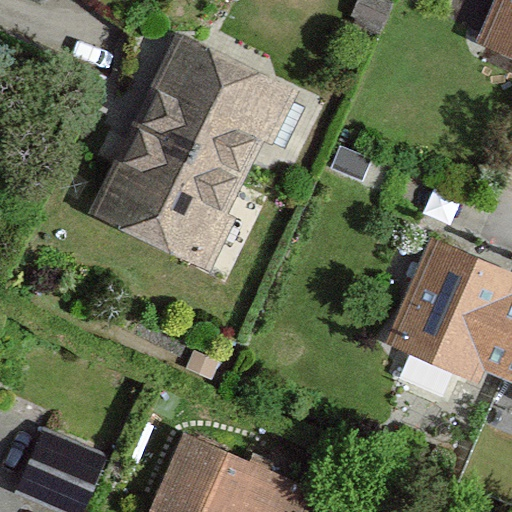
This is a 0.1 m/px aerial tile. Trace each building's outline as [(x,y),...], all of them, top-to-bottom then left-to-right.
[(511,0),(500,0),(484,41),(511,52),(511,0)] [(184,30),(93,212),(212,272),(303,89),(184,30)] [(511,265),(431,232),(387,336),(481,374),(486,361),(511,371),(511,265)] [(92,511),(114,452),(49,429),(24,497),(67,511),(92,511)] [(309,511),(319,491),(188,435),(154,511),(309,511)]
